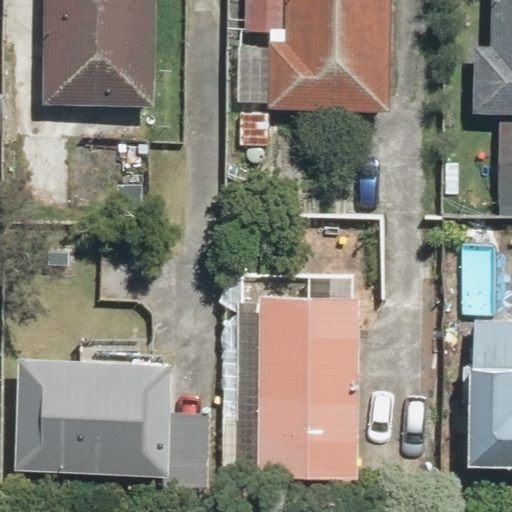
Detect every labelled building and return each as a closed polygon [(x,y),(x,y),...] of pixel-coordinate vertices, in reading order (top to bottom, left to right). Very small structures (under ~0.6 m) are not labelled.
[(41,0),(40,109),(150,111),(151,0),(41,0)] [(265,34),(262,110),(383,114),(387,0),(243,0),(242,33),(265,34)] [(471,48),(468,115),(511,115),(511,0),(487,0),(486,49),(471,48)] [(511,121),(500,122),(499,201),(511,201),(511,121)] [(351,300),(253,300),(253,481),(351,481),(351,300)] [(511,322),(471,320),(469,370),(460,371),(460,472),(511,472),(511,322)] [(165,367),(13,361),(8,474),(162,479),(165,367)]
